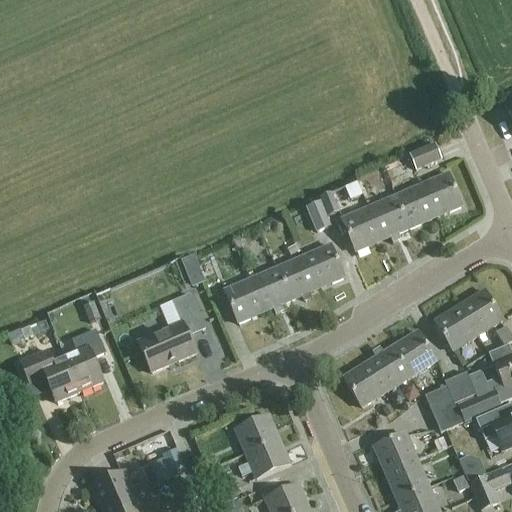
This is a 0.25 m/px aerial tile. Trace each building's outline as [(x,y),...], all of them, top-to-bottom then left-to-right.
[(408,158),(414,173),(440,162),(433,148),(408,158)] [(421,187),(435,220),(462,209),(447,175),(421,187)] [(394,198),(408,232),(418,228),(423,235),(430,232),(426,224),(435,220),(421,187),(394,198)] [(326,218),(338,214),(331,195),(319,200),(326,218)] [(398,236),(408,232),(394,198),(367,210),(382,243),(390,240),(394,247),(401,245),(398,236)] [(305,211),(315,235),(330,229),(320,205),(305,211)] [(382,243),(367,210),(341,221),(355,255),(382,243)] [(303,259),(318,292),(344,280),(330,247),(303,259)] [(219,281),(210,258),(197,264),(206,286),(219,281)] [(310,295),(318,292),(303,259),(277,270),(291,303),(301,299),(306,306),(313,303),(310,295)] [(282,316),(281,308),(291,303),(277,270),(250,282),(264,315),(272,311),(275,319),(282,316)] [(264,315),(250,282),(223,293),(237,326),(264,315)] [(459,309),(478,339),(503,324),(484,293),(459,309)] [(151,376),(196,357),(188,338),(205,331),(189,296),(171,303),(180,325),(137,343),(151,376)] [(100,321),(94,305),(83,309),(89,326),(100,321)] [(478,339),(459,309),(434,324),(453,355),(478,339)] [(495,335),(504,348),(511,343),(511,338),(506,328),(495,335)] [(76,355),(65,360),(80,395),(103,385),(93,361),(105,356),(95,332),(70,343),(76,355)] [(392,350),(412,381),(436,365),(417,334),(392,350)] [(378,349),(371,352),(376,360),(368,365),(387,396),(412,381),(392,350),(383,355),(378,349)] [(80,395),(65,360),(51,365),(46,353),(23,363),(33,388),(46,382),(56,406),(80,395)] [(511,359),(494,367),(499,378),(503,387),(507,396),(511,393),(511,359)] [(387,396),(368,365),(343,380),(362,411),(387,396)] [(471,377),(480,397),(493,392),(498,389),(503,387),(499,378),(489,383),(484,371),(471,377)] [(465,376),(454,381),(464,402),(475,398),(465,376)] [(454,381),(443,385),(445,389),(444,389),(450,402),(452,407),(464,402),(454,381)] [(409,405),(419,398),(412,387),(406,391),(404,398),(409,405)] [(444,389),(423,399),(428,411),(450,402),(444,389)] [(463,427),(481,419),(480,418),(500,409),(493,392),(455,408),(463,425),(462,425),(463,427)] [(450,402),(428,411),(434,423),(455,414),(452,407),(450,402)] [(511,407),(474,425),(484,445),(496,439),(504,455),(511,451),(511,407)] [(455,414),(434,423),(439,436),(461,426),(455,414)] [(279,442),(268,417),(233,432),(244,457),(279,442)] [(385,477),(416,463),(405,436),(373,450),(385,477)] [(290,468),(279,442),(244,457),(255,483),(290,468)] [(204,470),(195,448),(183,453),(192,475),(204,470)] [(183,475),(175,458),(164,463),(172,480),(183,475)] [(392,493),(396,503),(428,490),(416,463),(385,477),(388,486),(380,489),(383,496),(392,493)] [(477,511),(485,511),(491,509),(498,507),(493,493),(509,486),(503,472),(486,479),(487,481),(468,488),(477,511)] [(100,511),(149,490),(145,483),(130,489),(124,474),(90,489),(100,511)] [(168,488),(174,502),(192,493),(186,480),(168,488)] [(307,511),(309,511),(298,486),(264,501),(268,511),(307,511)] [(216,511),(234,502),(228,489),(210,497),(216,511)] [(149,490),(100,511),(139,511),(136,503),(151,497),(149,490)] [(437,511),(428,490),(396,503),(399,511),(437,511)]
